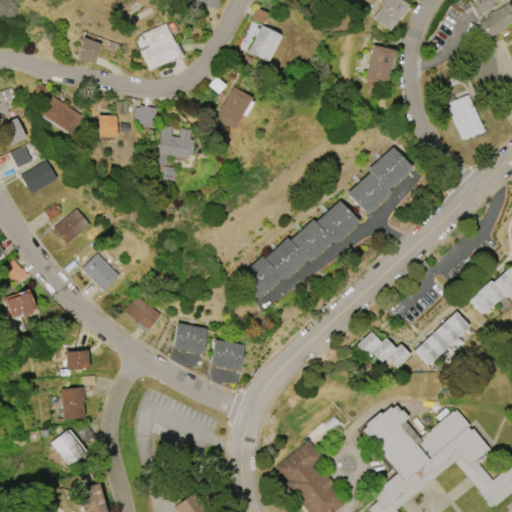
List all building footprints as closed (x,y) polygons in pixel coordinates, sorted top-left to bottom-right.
[(217,0),(216,8),(196,6),(196,4),(187,3),(187,0),(217,0)] [(388,30),(371,18),(384,0),(400,0),(407,5),(388,30)] [(469,4),(472,2),(471,0),(498,0),(491,4),(492,6),(475,16),(469,4)] [(508,2),(511,10),(511,13),(509,15),(511,21),(500,28),(501,30),(486,38),(485,36),(482,37),(477,27),(480,26),(478,22),(486,18),(484,16),(508,2)] [(145,70),(137,50),(146,46),(141,33),(164,23),(178,56),(145,70)] [(259,25),(277,34),(263,61),(245,52),(259,25)] [(91,64),(74,58),(81,37),(99,43),(91,64)] [(363,80),(371,45),(392,50),(384,85),(363,80)] [(232,128),(213,117),(231,86),(250,98),(248,101),(251,103),(243,116),(240,114),(232,128)] [(0,90),(11,87),(15,99),(4,102),(4,104),(7,103),(8,108),(6,109),(7,112),(0,114),(0,90)] [(460,140),(445,104),(466,94),(482,130),(460,140)] [(49,95),(79,115),(66,133),(65,132),(64,134),(39,117),(40,115),(37,113),(49,95)] [(135,121),(151,122),(153,108),(136,106),(135,121)] [(94,137),(94,115),(113,116),(112,137),(94,137)] [(8,145),(0,127),(0,124),(15,118),(24,137),(8,145)] [(157,125),(168,127),(167,136),(175,137),(177,127),(187,129),(186,139),(190,139),(188,154),(184,154),(183,158),(163,155),(162,165),(152,164),(157,125)] [(16,168),(8,152),(23,145),(31,160),(16,168)] [(364,215),(344,193),(368,171),(365,169),(389,146),(409,168),(386,190),(388,193),(364,215)] [(44,160),(55,178),(29,194),(18,176),(44,160)] [(356,222),(332,244),(329,241),(306,262),(303,259),(280,281),(278,278),(255,299),(235,278),(259,256),(261,258),(285,237),(287,240),(310,219),(313,222),(336,200),(356,222)] [(58,214),(55,206),(43,210),(47,219),(58,214)] [(75,209),(88,225),(64,244),(51,228),(75,209)] [(101,290),(79,268),(95,253),(117,275),(101,290)] [(511,288),(503,297),(501,295),(481,313),(467,299),(488,280),(490,282),(511,263),(511,288)] [(27,289),(34,309),(31,310),(32,313),(19,317),(18,315),(10,318),(3,298),(27,289)] [(145,330),(122,311),(135,295),(158,314),(145,330)] [(467,326),(425,365),(412,350),(454,311),(467,326)] [(199,354),(170,349),(175,323),(204,328),(199,354)] [(407,355),(393,368),(383,358),(378,362),(369,351),(364,356),(354,345),(369,331),(378,342),(383,338),(393,348),(398,344),(407,355)] [(237,370),(207,365),(212,339),(241,344),(237,370)] [(65,370),(63,352),(85,350),(86,368),(65,370)] [(79,387),(82,418),(61,420),(59,389),(79,387)] [(454,412),(419,443),(400,421),(405,416),(392,401),(356,432),(393,475),(370,496),(373,500),(380,508),(384,505),(386,508),(388,506),(393,511),(455,458),(492,500),(511,482),(511,466),(489,487),(467,462),(484,447),(454,412)] [(47,443),(64,430),(83,453),(67,467),(47,443)] [(307,440),(321,457),(311,466),(319,475),(322,472),(334,486),(330,489),(342,504),(332,511),(307,511),(283,483),(286,480),(275,467),(307,440)] [(96,483),(104,511),(82,511),(78,499),(81,499),(78,488),(96,483)] [(174,511),(171,507),(191,493),(204,511),(174,511)] [(364,508),(367,511),(393,511),(388,506),(386,508),(384,505),(380,508),(373,500),(364,508)]
